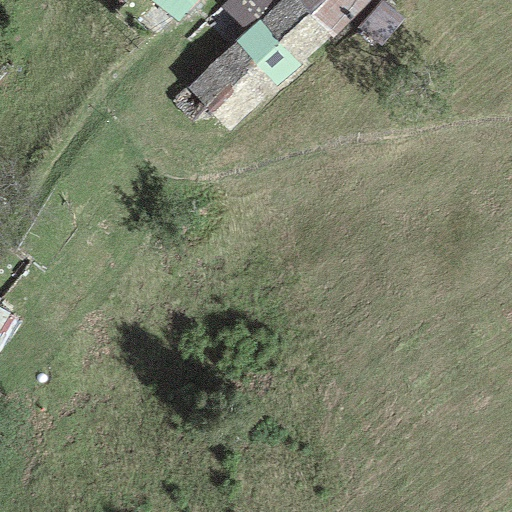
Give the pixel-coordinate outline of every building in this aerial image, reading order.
[(196,0),(152,0),(178,22),(196,0)] [(328,35),(295,0),(276,0),(246,31),(189,84),(230,127),(328,35)] [(276,0),(275,0),(225,0),(220,5),(246,31),(276,0)] [(371,0),(295,0),(328,35),(333,39),(371,0)] [(0,350),(19,319),(0,308),(0,350)]
